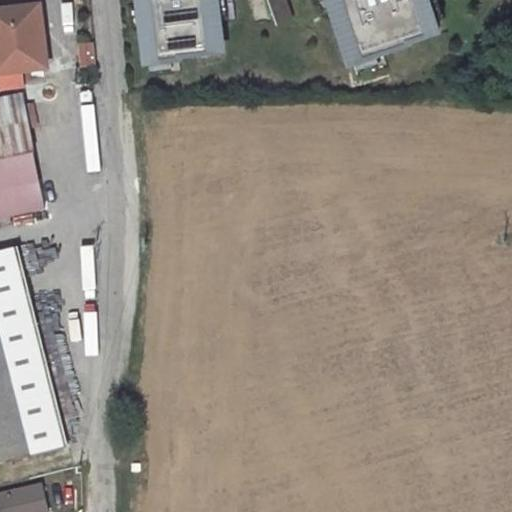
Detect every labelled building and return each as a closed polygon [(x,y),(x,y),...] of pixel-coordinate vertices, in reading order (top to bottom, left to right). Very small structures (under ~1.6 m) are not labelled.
[(139,0),(147,63),(235,52),(228,0),(139,0)] [(291,0),(271,0),(280,25),(297,19),(291,0)] [(329,0),(353,68),(423,45),(422,43),(451,33),(439,0),(329,0)] [(0,10),(0,73),(47,68),(39,6),(0,10)] [(88,44),(72,49),(79,68),(94,63),(88,44)] [(0,100),(0,218),(44,207),(22,96),(0,100)] [(18,250),(0,254),(0,461),(66,445),(18,250)] [(47,511),(41,485),(9,492),(14,511),(47,511)] [(0,494),(0,511),(14,511),(9,492),(0,494)]
